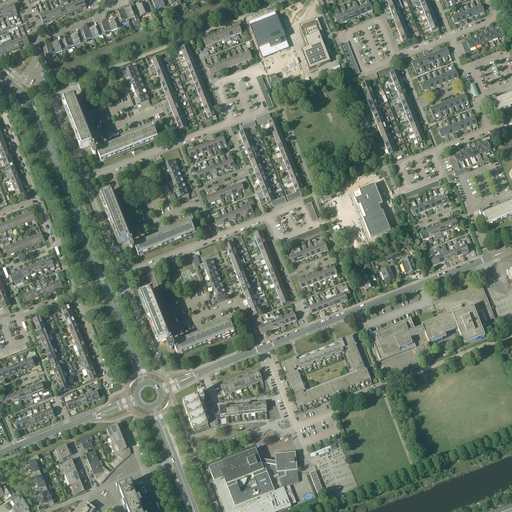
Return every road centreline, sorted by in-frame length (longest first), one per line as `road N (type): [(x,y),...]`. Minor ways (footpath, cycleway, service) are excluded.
road 1 (residential): [(264,348),(486,258)]
road 2 (tertiary): [(84,234),(36,112),(0,75)]
road 3 (residential): [(119,274),(270,216)]
road 4 (residential): [(84,181),(232,124)]
road 5 (residential): [(0,453),(137,398)]
road 6 (residential): [(393,57),(379,19),(347,31),(362,69),(377,63)]
road 7 (residential): [(393,57),(511,12)]
